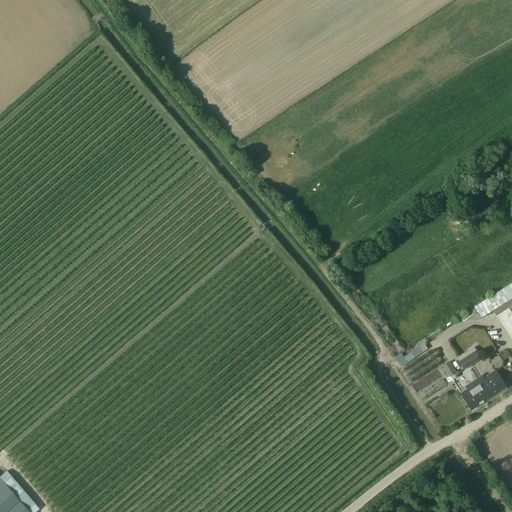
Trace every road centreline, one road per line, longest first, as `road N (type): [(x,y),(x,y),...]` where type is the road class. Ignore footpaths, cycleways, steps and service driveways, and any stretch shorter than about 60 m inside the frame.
road 1 (track): [(432,450),(379,373),(383,353),(375,335),(96,0)]
road 2 (unclassified): [(348,511),(511,397)]
